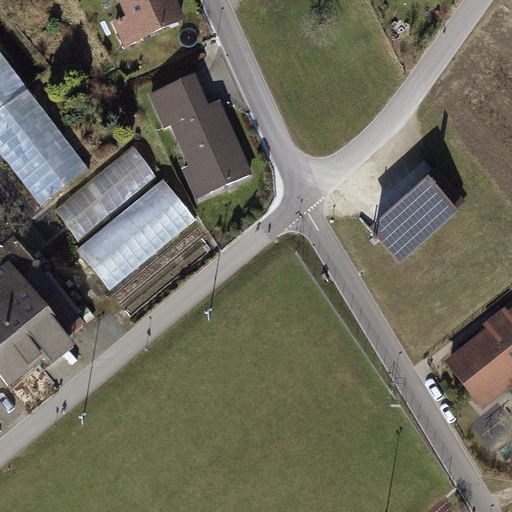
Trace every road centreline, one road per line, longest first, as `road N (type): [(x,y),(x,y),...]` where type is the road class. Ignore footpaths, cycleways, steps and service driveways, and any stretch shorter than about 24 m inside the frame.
road 1 (residential): [(303,193),(283,220),(0,454)]
road 2 (unclassified): [(303,193),(488,511)]
road 3 (residential): [(480,0),(380,136),(303,193)]
road 4 (residential): [(216,0),(303,193)]
